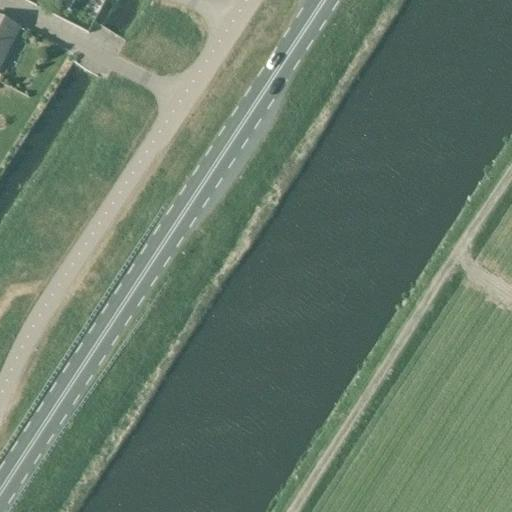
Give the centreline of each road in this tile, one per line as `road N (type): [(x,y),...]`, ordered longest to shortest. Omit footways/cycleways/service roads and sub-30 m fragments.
road 1 (primary): [(0,493),(324,0)]
road 2 (unclassified): [(246,0),(33,326),(0,399)]
road 3 (track): [(290,511),(511,165)]
